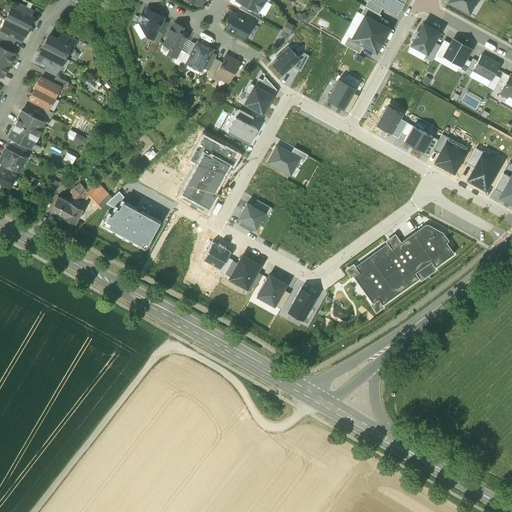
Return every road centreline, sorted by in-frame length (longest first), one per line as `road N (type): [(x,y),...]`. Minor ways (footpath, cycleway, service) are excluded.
road 1 (residential): [(351,131),(288,97),(216,226),(313,279),(412,210),(435,182)]
road 2 (track): [(302,409),(287,423),(264,425),(240,386),(181,347),(159,352),(35,511)]
road 3 (tertiary): [(0,223),(317,398)]
road 4 (unclassified): [(384,344),(509,242)]
road 5 (residential): [(426,7),(418,3),(351,131)]
road 6 (tertiary): [(383,437),(510,511)]
